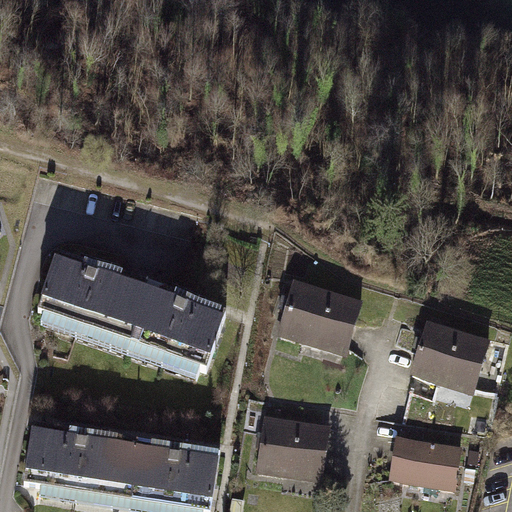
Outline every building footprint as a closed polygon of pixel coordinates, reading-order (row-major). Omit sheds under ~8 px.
[(39,316),(123,345),(142,289),(119,281),(116,289),(77,276),(80,268),(58,260),(39,316)] [(287,313),(280,337),(305,344),(307,338),(349,351),(362,307),(295,287),(291,301),(283,299),(280,311),(287,313)] [(123,345),(207,375),(227,318),(205,311),(202,319),(163,306),(166,297),(142,289),(123,345)] [(421,353),(413,377),(444,387),(446,381),(476,390),(489,347),(428,328),(424,344),(417,342),(414,351),(421,353)] [(258,435),(261,412),(249,410),(245,433),(258,435)] [(262,450),(259,474),(285,478),(286,471),(323,477),(329,432),(266,424),(264,441),(258,441),(257,450),(262,450)] [(123,502),(133,443),(107,439),(106,449),(66,442),(67,433),(34,428),(25,487),(123,502)] [(157,447),(133,443),(123,502),(184,511),(211,511),(220,457),(197,454),(196,462),(156,456),(157,447)] [(398,443),(392,482),(455,492),(461,454),(398,443)] [(242,511),(244,503),(234,502),(232,511),(242,511)]
